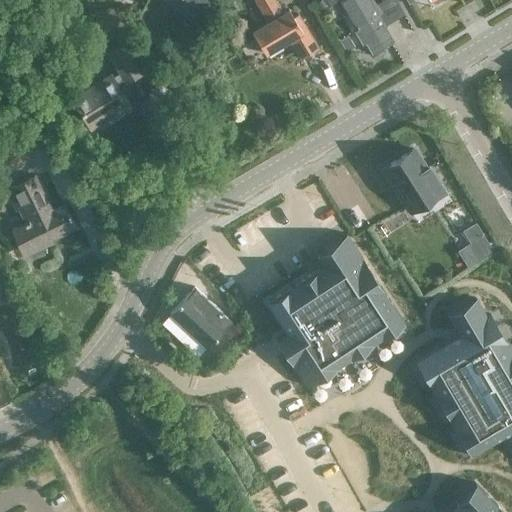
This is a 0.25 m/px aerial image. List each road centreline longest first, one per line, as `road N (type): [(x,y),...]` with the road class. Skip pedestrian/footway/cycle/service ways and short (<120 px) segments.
road 1 (unclassified): [(0,430),(86,371),(120,328),(172,233),(439,72)]
road 2 (residential): [(511,201),(439,72)]
